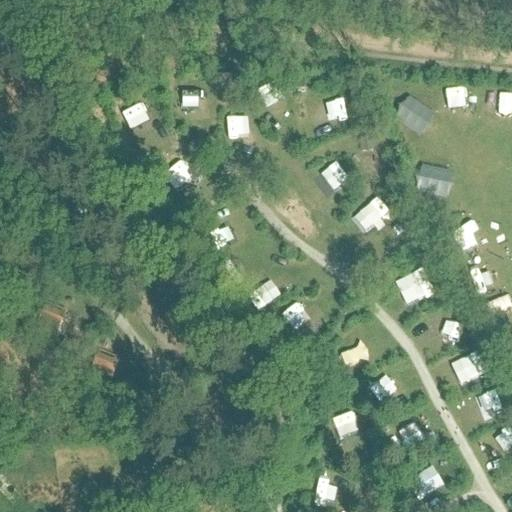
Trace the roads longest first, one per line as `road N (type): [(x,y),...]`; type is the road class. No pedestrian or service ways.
road 1 (track): [(276,511),(287,468),(271,406),(208,306),(183,282),(138,280),(115,306),(122,328),(246,452)]
road 2 (track): [(0,31),(290,36),(511,58)]
road 3 (track): [(497,511),(412,355),(378,309),(269,221),(213,155),(173,147)]
